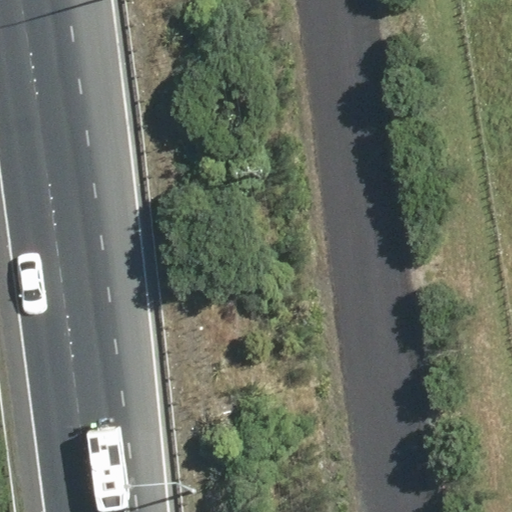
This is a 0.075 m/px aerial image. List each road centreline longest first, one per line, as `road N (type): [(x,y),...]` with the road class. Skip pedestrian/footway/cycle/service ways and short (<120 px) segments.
road 1 (unclassified): [(393,511),(324,0)]
road 2 (motorway): [(44,0),(109,511)]
